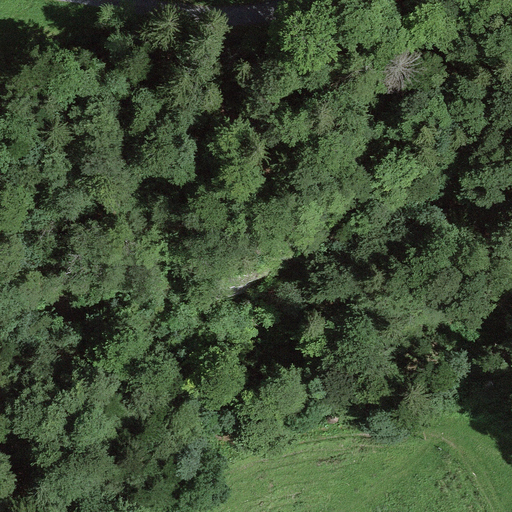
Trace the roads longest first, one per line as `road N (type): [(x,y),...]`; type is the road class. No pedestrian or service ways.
road 1 (track): [(159,511),(217,461),(267,437),(347,425),(444,437),(476,465),(500,511)]
road 2 (unclassified): [(300,0),(217,16),(106,0)]
